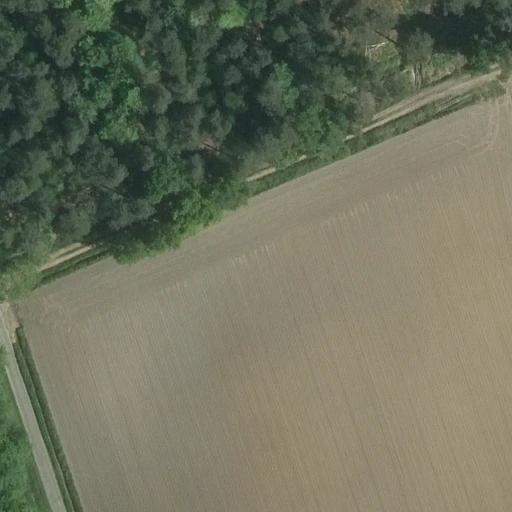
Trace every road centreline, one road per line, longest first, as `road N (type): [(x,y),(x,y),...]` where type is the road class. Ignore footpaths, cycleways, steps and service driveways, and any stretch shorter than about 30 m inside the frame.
road 1 (track): [(511,69),(0,275)]
road 2 (unclassified): [(56,511),(0,350)]
